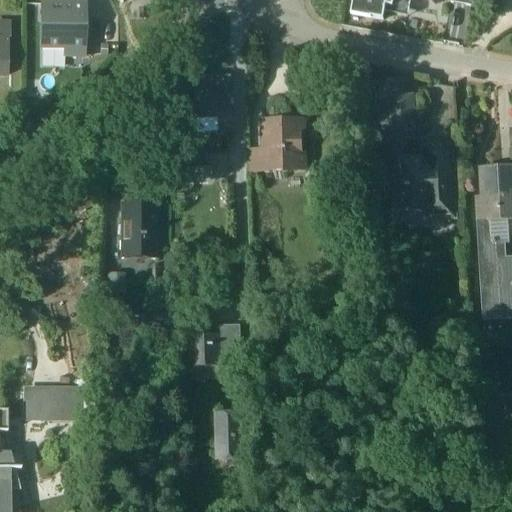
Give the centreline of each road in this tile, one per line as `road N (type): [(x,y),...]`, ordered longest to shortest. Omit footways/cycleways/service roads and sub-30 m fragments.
road 1 (residential): [(511,78),(318,36),(271,0)]
road 2 (residential): [(200,0),(165,48),(0,152)]
